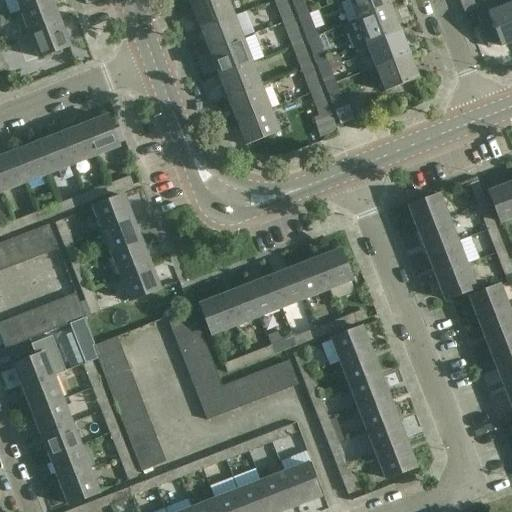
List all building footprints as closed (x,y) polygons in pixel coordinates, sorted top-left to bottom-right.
[(16,0),(21,11),(50,0),(16,0)] [(50,0),(21,11),(30,34),(60,23),(51,0),(50,0)] [(206,0),(192,6),(201,30),(235,17),(228,0),(206,0)] [(285,0),(277,0),(275,1),(284,24),(293,20),(285,0)] [(292,0),(299,18),(309,14),(303,0),(292,0)] [(350,0),(359,21),(392,8),(389,0),(350,0)] [(502,47),(511,42),(511,3),(489,13),(489,15),(478,19),(489,47),(500,43),(502,47)] [(402,32),(392,8),(359,21),(368,45),(402,32)] [(308,41),(318,37),(309,14),(299,18),(308,41)] [(244,39),(235,17),(201,30),(210,52),(244,39)] [(293,20),(284,24),(293,48),(303,44),(293,20)] [(70,47),(60,23),(30,34),(40,58),(70,47)] [(411,55),(402,32),(368,45),(377,68),(411,55)] [(318,65),(327,61),(318,37),(308,41),(318,65)] [(210,52),(219,76),(253,63),(244,39),(210,52)] [(303,44),(293,48),(302,70),(311,67),(303,44)] [(420,78),(411,55),(377,68),(386,92),(420,78)] [(327,88),(336,84),(327,61),(318,65),(327,88)] [(262,86),(253,63),(219,76),(228,99),(262,86)] [(311,67),(302,70),(311,94),(321,91),(311,67)] [(336,112),(346,108),(336,84),(327,88),(336,112)] [(228,99),(238,123),(255,116),(272,110),(262,86),(228,99)] [(321,91),(311,94),(320,116),(329,112),(321,91)] [(342,126),(355,120),(350,106),(346,108),(337,112),(342,126)] [(272,110),(255,116),(238,123),(247,146),(281,133),(272,110)] [(85,125),(96,153),(97,155),(120,146),(108,117),(85,125)] [(62,135),(69,153),(73,164),(97,155),(96,153),(85,125),(62,135)] [(38,144),(42,153),(50,174),(73,164),(69,153),(62,135),(38,144)] [(50,174),(42,153),(38,144),(15,153),(27,183),(50,174)] [(15,153),(0,158),(0,182),(4,192),(27,183),(15,153)] [(112,194),(135,185),(131,176),(108,185),(112,194)] [(469,185),(478,208),(487,204),(478,182),(469,185)] [(511,184),(490,193),(502,223),(511,218),(511,184)] [(89,203),(112,194),(108,185),(85,194),(89,203)] [(89,203),(85,194),(62,204),(65,213),(89,203)] [(410,207),(420,231),(449,219),(440,195),(410,207)] [(94,207),(104,232),(134,220),(125,196),(94,207)] [(65,213),(62,204),(39,213),(42,222),(65,213)] [(478,208),(488,231),(497,228),(487,204),(478,208)] [(42,222),(39,213),(16,222),(19,231),(42,222)] [(429,254),(459,243),(449,219),(420,231),(429,254)] [(56,223),(65,247),(74,243),(64,220),(56,223)] [(143,243),(134,220),(104,232),(113,254),(143,243)] [(0,238),(19,231),(16,222),(0,228),(0,238)] [(48,253),(59,249),(50,224),(38,229),(48,253)] [(488,231),(497,254),(506,251),(497,228),(488,231)] [(48,253),(38,229),(27,233),(37,258),(48,253)] [(25,262),(37,258),(27,233),(16,238),(25,262)] [(14,267),(25,262),(16,238),(4,242),(14,267)] [(0,264),(2,271),(14,267),(4,242),(0,243),(0,264)] [(74,243),(65,247),(74,269),(82,266),(74,243)] [(152,266),(143,243),(113,254),(122,278),(152,266)] [(467,265),(459,243),(429,254),(437,277),(467,265)] [(340,249),(316,258),(328,288),(352,279),(340,249)] [(511,275),(511,266),(506,251),(497,254),(506,278),(511,275)] [(293,267),(305,297),(328,288),(316,258),(293,267)] [(467,265),(437,277),(447,300),(476,289),(467,265)] [(74,269),(83,293),(91,289),(82,266),(74,269)] [(161,289),(152,266),(122,278),(131,301),(161,289)] [(282,306),(305,297),(293,267),(271,276),(282,306)] [(271,276),(255,282),(247,285),(255,307),(259,315),(282,306),(271,276)] [(259,315),(255,307),(247,285),(224,294),(236,324),(259,315)] [(470,297),(480,321),(510,309),(501,285),(470,297)] [(91,289),(83,293),(92,316),(100,312),(91,289)] [(75,322),(86,318),(76,293),(65,297),(75,322)] [(200,304),(212,334),(236,324),(224,294),(200,304)] [(63,327),(67,325),(75,322),(65,297),(53,302),(63,327)] [(52,331),(63,327),(53,302),(42,306),(52,331)] [(40,336),(52,331),(42,306),(30,311),(40,336)] [(168,318),(172,329),(197,320),(192,308),(168,318)] [(489,344),(511,335),(511,314),(510,309),(480,321),(489,344)] [(29,340),(40,336),(30,311),(19,315),(29,340)] [(362,311),(340,320),(344,329),(365,320),(362,311)] [(17,345),(29,340),(19,315),(7,320),(17,345)] [(0,334),(6,349),(17,345),(7,320),(0,322),(0,334)] [(172,329),(177,340),(201,331),(197,320),(172,329)] [(320,338),(344,329),(340,320),(317,329),(320,338)] [(341,363),(372,351),(362,327),(332,339),(341,363)] [(297,347),(320,338),(317,329),(294,338),(297,347)] [(177,340),(181,352),(205,342),(201,331),(177,340)] [(271,346),(271,347),(274,356),(297,347),(294,338),(285,341),(281,331),(267,336),(271,346)] [(511,362),(511,335),(489,344),(498,368),(511,362)] [(94,347),(98,358),(123,349),(118,338),(94,347)] [(181,352),(186,363),(210,353),(205,342),(181,352)] [(251,365),(274,356),(271,347),(248,355),(251,365)] [(98,358),(103,370),(127,360),(123,349),(98,358)] [(293,355),(302,378),(312,374),(303,351),(293,355)] [(341,363),(350,386),(381,374),(372,351),(341,363)] [(15,365),(24,388),(54,377),(45,353),(15,365)] [(186,363),(190,374),(214,364),(210,353),(186,363)] [(251,365),(248,355),(224,365),(227,374),(251,365)] [(103,370),(107,381),(131,372),(127,360),(103,370)] [(290,360),(278,365),(288,389),(299,385),(290,360)] [(92,362),(83,366),(92,388),(101,385),(92,362)] [(507,391),(511,388),(511,362),(498,368),(507,391)] [(190,374),(194,385),(219,375),(214,364),(190,374)] [(278,365),(267,369),(277,394),(288,389),(278,365)] [(267,369),(256,374),(265,398),(277,394),(267,369)] [(107,381),(112,393),(136,383),(131,372),(107,381)] [(256,374),(244,378),(254,403),(265,398),(256,374)] [(302,378),(311,401),(320,397),(312,374),(302,378)] [(359,409),(389,397),(381,374),(350,386),(359,409)] [(210,392),(222,387),(223,387),(219,375),(194,385),(199,396),(210,392)] [(24,388),(33,411),(63,400),(54,377),(24,388)] [(243,407),(254,403),(244,378),(233,383),(243,407)] [(112,393),(116,404),(140,395),(136,383),(112,393)] [(233,383),(223,387),(222,387),(231,412),(243,407),(233,383)] [(101,385),(92,388),(101,412),(110,408),(101,385)] [(231,412),(222,387),(210,392),(220,416),(231,412)] [(220,416),(210,392),(199,396),(209,421),(220,416)] [(116,404),(120,415),(145,406),(140,395),(116,404)] [(329,420),(320,397),(311,401),(320,424),(329,420)] [(399,420),(389,397),(359,409),(368,432),(399,420)] [(33,411),(42,434),(72,423),(63,400),(33,411)] [(120,415),(125,427),(149,417),(145,406),(120,415)] [(110,408),(101,412),(110,436),(119,432),(110,408)] [(125,427),(129,438),(153,429),(149,417),(125,427)] [(320,424),(329,447),(339,443),(344,441),(336,420),(330,422),(329,420),(320,424)] [(368,432),(377,455),(407,443),(399,420),(368,432)] [(51,458),(82,447),(72,423),(42,434),(51,458)] [(292,424),(269,433),(273,441),(295,432),(292,424)] [(129,438),(134,449),(158,440),(153,429),(129,438)] [(119,432),(110,436),(119,459),(128,455),(119,432)] [(246,442),(249,450),(273,441),(269,433),(246,442)] [(134,449),(138,461),(162,451),(158,440),(134,449)] [(246,442),(222,451),(226,460),(249,450),(246,442)] [(338,470),(348,467),(339,443),(329,447),(338,470)] [(417,467),(407,443),(377,455),(387,478),(417,467)] [(51,458),(61,481),(91,470),(82,447),(51,458)] [(162,451),(138,461),(143,472),(167,463),(162,451)] [(199,460),(203,469),(226,460),(222,451),(199,460)] [(119,459),(128,482),(137,478),(128,455),(119,459)] [(199,460),(176,469),(180,478),(203,469),(199,460)] [(308,464),(285,473),(298,506),(321,497),(308,464)] [(338,470),(347,493),(356,489),(348,467),(338,470)] [(154,478),(157,487),(180,478),(176,469),(154,478)] [(100,493),(91,470),(61,481),(70,505),(100,493)] [(253,470),(208,486),(212,497),(257,480),(253,470)] [(272,511),(282,511),(298,506),(285,473),(262,482),(272,511)] [(154,478),(130,487),(133,496),(157,487),(154,478)] [(238,491),(245,511),(272,511),(262,482),(238,491)] [(107,496),(111,505),(133,496),(130,487),(107,496)] [(215,500),(219,511),(245,511),(238,491),(215,500)] [(107,496),(84,506),(86,511),(92,511),(111,505),(107,496)] [(193,511),(219,511),(215,500),(192,509),(193,511)] [(167,511),(164,503),(141,511),(167,511)]
